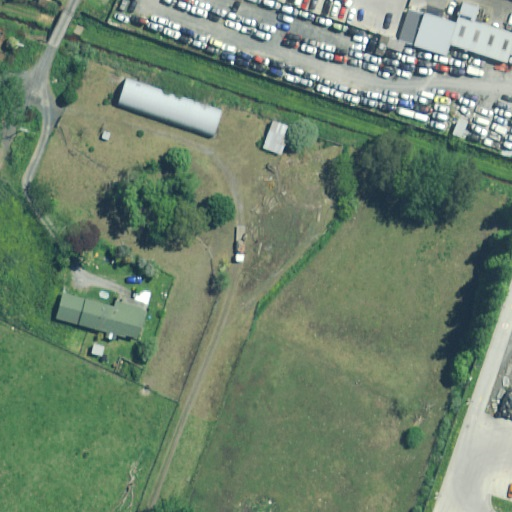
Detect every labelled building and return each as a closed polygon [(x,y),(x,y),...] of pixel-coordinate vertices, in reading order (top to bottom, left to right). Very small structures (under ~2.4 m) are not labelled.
[(424,15),(413,47),(446,58),(450,47),(507,65),(510,56),(511,56),(511,35),(473,23),(477,10),(462,5),(455,25),(424,15)] [(225,110),(130,77),(121,104),(216,137),(225,110)] [(448,121),(415,109),(410,121),(443,133),(448,121)] [(288,127),(268,120),(258,147),(279,154),(288,127)] [(118,296),(116,302),(110,300),(109,306),(64,294),(57,319),(138,341),(151,293),(137,289),(135,300),(118,296)] [(105,346),(93,344),(91,355),(103,357),(105,346)]
